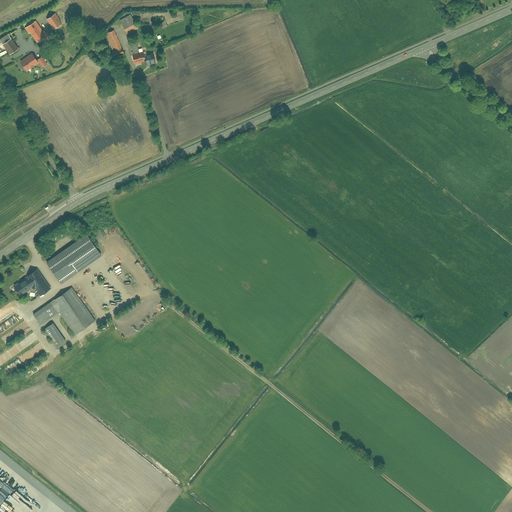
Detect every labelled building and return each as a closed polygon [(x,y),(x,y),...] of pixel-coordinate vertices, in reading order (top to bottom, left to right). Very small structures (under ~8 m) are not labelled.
[(56,13),(46,20),(60,42),(71,35),(56,13)] [(119,20),(126,34),(136,29),(129,15),(119,20)] [(36,21),(25,28),(37,44),(47,37),(36,21)] [(104,34),(113,52),(109,53),(111,58),(124,52),(113,30),(104,34)] [(8,33),(0,38),(0,41),(9,54),(18,48),(8,33)] [(136,44),(130,46),(132,53),(131,54),(133,64),(143,62),(141,52),(138,52),(136,44)] [(32,53),(20,61),(27,71),(39,62),(32,53)] [(151,59),(149,59),(148,63),(158,63),(158,57),(155,57),(155,54),(151,54),(151,59)] [(84,234),(44,263),(58,283),(99,254),(84,234)] [(13,286),(19,295),(33,285),(40,295),(49,289),(36,269),(27,275),(28,277),(13,286)] [(40,325),(59,312),(74,333),(92,320),(70,288),(32,315),(40,325)] [(42,329),(54,347),(68,338),(56,320),(42,329)] [(0,507),(11,492),(11,490),(14,490),(13,486),(14,485),(0,474),(0,507)]
